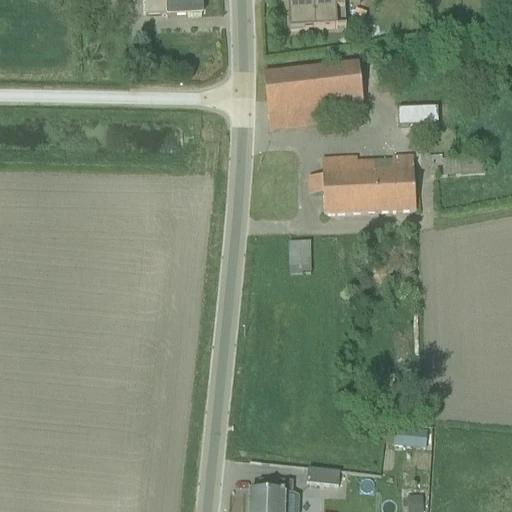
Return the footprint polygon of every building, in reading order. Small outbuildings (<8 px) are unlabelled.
[(147,0),(148,10),(172,9),(172,26),(209,25),(207,0),(147,0)] [(294,0),(297,35),(355,31),(353,0),(294,0)] [(263,84),(269,140),(364,129),(361,96),(381,94),(378,72),(263,84)] [(388,140),(434,138),(433,110),(387,112),(388,140)] [(329,228),(421,221),(416,165),(324,172),(329,228)] [(291,250),(289,283),(307,284),(309,250),(291,250)] [(294,475),(293,498),(325,500),(327,477),(294,475)] [(253,501),(252,511),(290,511),(291,502),(253,501)] [(393,511),(411,511),(411,503),(394,504),(393,511)]
